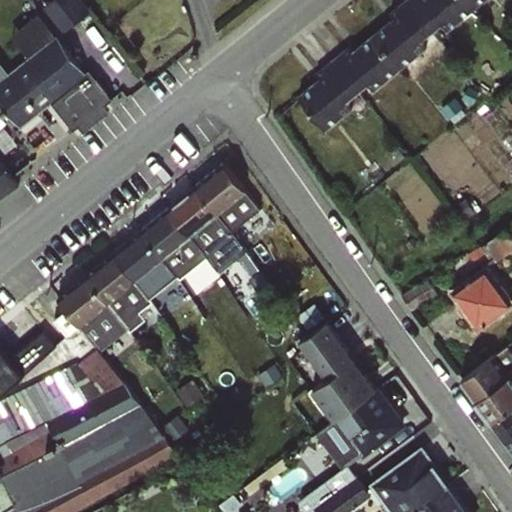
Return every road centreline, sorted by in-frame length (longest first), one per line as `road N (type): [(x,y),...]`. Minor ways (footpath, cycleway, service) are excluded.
road 1 (residential): [(511,483),(216,80)]
road 2 (residential): [(0,247),(216,80)]
road 3 (residential): [(216,80),(316,0)]
